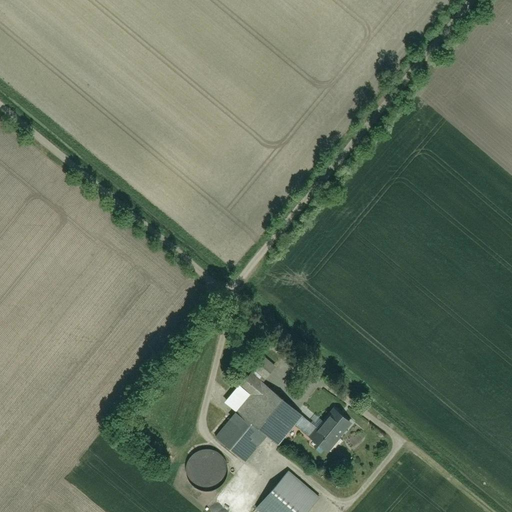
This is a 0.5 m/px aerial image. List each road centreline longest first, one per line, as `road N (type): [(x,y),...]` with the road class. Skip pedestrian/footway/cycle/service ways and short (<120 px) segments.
road 1 (residential): [(471,0),(236,287)]
road 2 (unknown): [(230,310),(404,461)]
